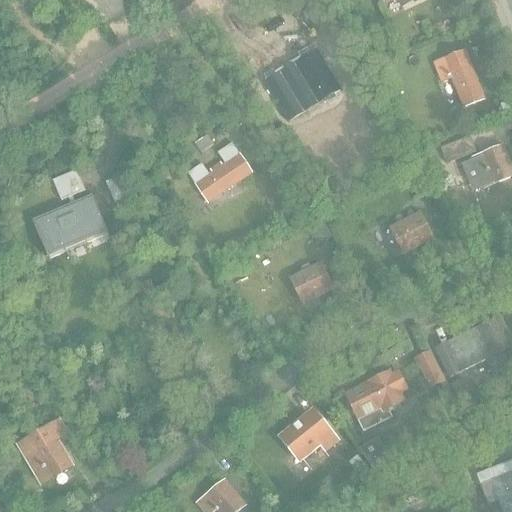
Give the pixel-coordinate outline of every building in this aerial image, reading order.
[(264,84),(282,113),(317,91),(321,97),(324,96),(326,99),(340,90),(317,52),(264,84)] [(465,52),(433,65),(439,80),(447,77),(450,75),(451,77),(456,90),(467,119),(488,111),(477,81),(465,52)] [(379,64),(389,92),(400,88),(390,60),(379,64)] [(440,149),(446,164),(476,153),(470,137),(440,149)] [(188,176),(208,204),(251,174),(232,146),(218,155),(225,166),(210,176),(202,166),(188,176)] [(472,160),(483,189),(511,177),(511,170),(503,148),(472,160)] [(407,173),(415,186),(425,180),(417,167),(407,173)] [(92,196),(74,203),(71,197),(84,191),(76,171),(52,181),(60,201),(67,199),(70,205),(32,221),(48,260),(108,235),(92,196)] [(106,183),(115,204),(129,198),(121,176),(106,183)] [(389,230),(402,256),(432,241),(419,215),(389,230)] [(289,280),(302,305),(332,290),(320,264),(289,280)] [(492,374),(511,364),(511,349),(497,319),(435,350),(449,379),(462,372),(455,358),(475,348),(482,362),(485,361),(492,374)] [(19,333),(31,351),(42,344),(30,325),(19,333)] [(414,359),(430,390),(445,382),(430,351),(414,359)] [(345,396),(363,432),(391,418),(387,410),(402,402),(388,374),(345,396)] [(450,385),(465,415),(477,409),(462,379),(450,385)] [(312,410),(278,438),(299,463),(320,446),(325,452),(338,442),(312,410)] [(26,458),(42,485),(71,468),(55,441),(26,458)] [(501,511),(511,511),(511,472),(480,485),(488,505),(497,501),(501,511)] [(216,511),(217,511),(238,511),(244,508),(224,483),(198,504),(203,511),(213,511),(214,511),(216,511)]
